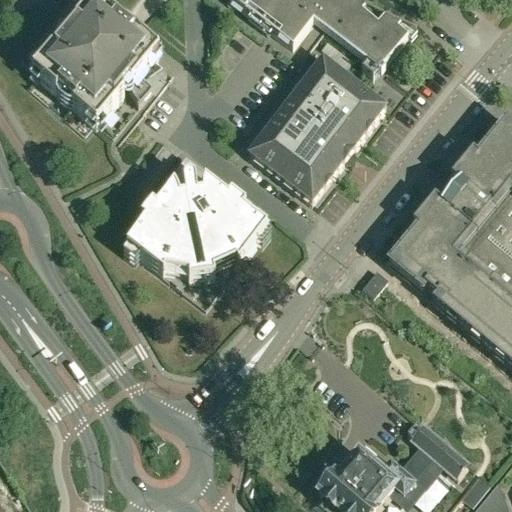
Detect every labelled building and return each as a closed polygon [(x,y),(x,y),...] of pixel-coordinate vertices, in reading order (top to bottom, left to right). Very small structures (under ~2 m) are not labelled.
[(33,75),(31,77),(34,78),(93,131),(95,132),(127,95),(139,110),(152,95),(146,90),(138,83),(157,59),(155,57),(162,49),(142,32),(133,25),(125,18),(104,0),(98,8),(93,4),(90,8),(33,75)] [(303,39),(312,27),(323,36),(366,69),(360,76),(372,85),(381,74),(394,59),(413,37),(400,31),(365,14),(348,0),(232,0),(233,0),(228,5),(292,54),(303,39)] [(385,114),(321,65),(307,83),(300,92),(254,152),(247,161),(310,210),(313,207),(323,194),(325,192),(328,186),(329,187),(330,185),(330,184),(342,169),(342,170),(343,168),(348,171),(351,172),(353,167),(356,161),(352,157),(353,155),(364,140),(365,140),(366,138),(370,133),(372,131),(385,114)] [(511,137),(506,133),(494,148),(480,164),(472,158),(450,184),(459,191),(450,202),(443,211),(434,204),(412,231),(420,237),(406,254),(394,269),(398,272),(423,293),(422,294),(435,304),(431,308),(511,374),(511,137)] [(126,254),(162,282),(205,314),(265,235),(242,217),(245,213),(230,202),(227,206),(214,195),(210,193),(193,180),(186,174),(183,179),(155,215),(151,212),(146,219),(140,227),(144,230),(126,254)] [(386,286),(375,277),(361,294),(372,303),(386,286)] [(467,468),(424,432),(412,446),(455,482),(467,468)] [(419,455),(401,475),(389,465),(383,472),(375,465),(370,471),(358,461),(342,479),(337,484),(334,482),(331,486),(327,482),(318,493),(322,496),(319,500),(324,505),(318,511),(376,511),(387,500),(400,511),(411,511),(443,475),(419,455)] [(467,495),(461,503),(472,511),(489,490),(478,481),(467,495)] [(497,486),(476,511),(508,511),(499,491),(497,486)]
